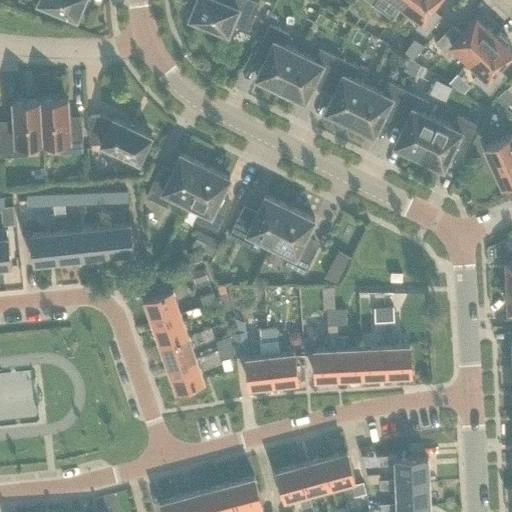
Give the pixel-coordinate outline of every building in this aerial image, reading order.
[(77,17),(84,0),(39,0),(38,2),(50,6),(48,10),(64,17),(65,13),(77,17)] [(259,2),(254,0),(196,0),(190,17),(202,22),(200,26),(215,32),(217,28),(229,33),(232,23),(248,30),(259,2)] [(396,0),(402,4),(404,0),(368,0),(381,9),(387,0),(396,0)] [(404,0),(402,4),(421,18),(415,27),(426,35),(441,14),(431,7),(436,0),(404,0)] [(469,60),(494,34),(476,16),(475,17),(476,18),(462,32),(453,24),(435,42),(445,51),(452,44),(469,60)] [(281,89),(299,51),(284,44),(289,33),(269,23),(256,51),(266,56),(256,77),(281,89)] [(511,50),(494,34),(469,60),(480,70),(473,78),(489,94),(507,75),(498,67),(511,52),(511,50)] [(326,84),(339,57),(319,48),(314,58),(299,51),(281,89),(305,101),(315,79),(326,84)] [(350,122),(368,85),(353,78),(358,68),(339,57),(326,84),(336,89),(325,111),(350,122)] [(395,118),(408,91),(388,82),(383,93),(368,85),(350,122),(374,134),(385,113),(395,118)] [(506,87),(497,96),(507,105),(511,99),(511,92),(507,87),(506,87)] [(419,156),(437,119),(422,111),(428,101),(408,91),(395,118),(405,123),(395,144),(419,156)] [(41,100),(43,141),(60,140),(61,152),(83,151),(81,121),(69,122),(68,98),(41,100)] [(27,142),(43,141),(41,100),(13,101),(15,125),(3,126),(2,156),(27,154),(27,142)] [(112,120),(101,115),(89,116),(90,143),(101,143),(112,148),(111,152),(126,159),(128,155),(139,160),(151,135),(113,117),(112,120)] [(437,119),(419,156),(444,168),(454,146),(464,151),(477,124),(458,115),(453,126),(437,119)] [(503,184),(511,179),(511,133),(485,145),(489,155),(486,156),(494,174),(498,173),(503,184)] [(187,202),(205,165),(181,153),(171,174),(160,169),(147,196),(167,206),(173,195),(187,202)] [(205,165),(187,202),(202,210),(197,220),(217,230),(230,203),(219,198),(230,177),(205,165)] [(102,192),(103,202),(127,201),(127,191),(102,192)] [(79,203),(103,202),(102,192),(78,193),(79,203)] [(53,204),(79,203),(78,193),(53,194),(53,204)] [(27,205),(53,204),(53,194),(26,195),(27,205)] [(272,244),(290,206),(266,194),(255,216),(242,209),(228,236),(251,247),(257,237),(272,244)] [(290,206),(272,244),(287,251),(282,262),(305,273),(318,246),(304,240),(315,218),(290,206)] [(84,258),(81,229),(80,221),(69,222),(70,230),(62,231),(65,260),(84,258)] [(108,226),(111,255),(134,252),(131,224),(108,226)] [(84,258),(111,255),(108,226),(81,229),(84,258)] [(0,267),(11,266),(7,228),(0,228),(0,267)] [(33,264),(65,260),(62,231),(30,235),(33,264)] [(212,256),(220,240),(210,234),(202,250),(212,256)] [(189,263),(203,259),(200,248),(186,252),(189,263)] [(152,322),(181,312),(172,289),(144,299),(152,322)] [(202,304),(216,300),(213,291),(199,296),(202,304)] [(216,300),(202,304),(203,308),(205,313),(219,308),(216,300)] [(202,304),(187,310),(188,313),(192,312),(194,315),(202,313),(200,309),(203,308),(202,304)] [(374,321),(385,321),(385,307),(373,308),(374,321)] [(385,307),(385,321),(393,320),(392,307),(385,307)] [(336,310),(337,323),(346,323),(346,309),(336,310)] [(327,324),(337,323),(336,310),(327,310),(327,324)] [(160,345),(188,335),(181,312),(152,322),(160,345)] [(234,353),(246,351),(243,322),(234,318),(238,333),(232,333),(234,353)] [(268,327),(274,383),(297,381),(294,350),(279,352),(276,326),(268,327)] [(249,386),(274,383),(268,327),(258,328),(260,354),(246,356),(249,386)] [(364,376),(363,346),(349,346),(349,334),(338,334),(338,336),(340,377),(364,376)] [(168,367),(196,357),(188,335),(160,345),(168,367)] [(314,378),(340,377),(338,336),(327,336),(328,347),(313,348),(314,378)] [(218,349),(231,344),(229,337),(216,341),(218,349)] [(386,344),(388,374),(412,373),(410,343),(386,344)] [(231,344),(218,349),(221,357),(234,353),(231,344)] [(364,376),(388,374),(386,344),(363,346),(364,376)] [(196,357),(168,367),(176,390),(204,380),(196,357)] [(323,457),(331,485),(354,479),(347,450),(323,457)] [(395,479),(429,479),(428,456),(396,458),(396,454),(378,455),(379,464),(395,464),(396,478),(395,478),(395,479)] [(309,491),(331,485),(323,457),(301,463),(309,491)] [(284,498),(309,491),(301,463),(277,469),(284,498)] [(239,510),(238,510),(238,511),(248,511),(247,508),(261,504),(253,476),(231,482),(239,510)] [(430,504),(429,479),(395,479),(395,478),(379,479),(380,488),(396,488),(397,502),(396,502),(396,504),(430,504)] [(363,481),(353,484),(355,494),(366,492),(363,481)] [(215,511),(232,511),(238,510),(239,510),(231,482),(209,488),(215,511)] [(215,511),(209,488),(185,494),(189,511),(215,511)] [(164,511),(189,511),(185,494),(161,500),(164,511)] [(430,511),(430,504),(396,504),(396,502),(380,503),(380,511),(389,511),(397,511),(430,511)]
